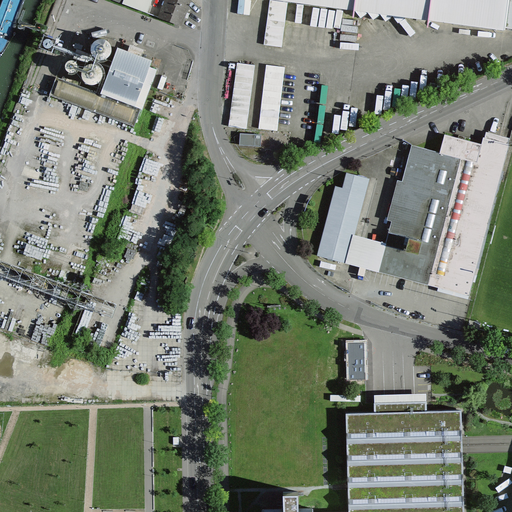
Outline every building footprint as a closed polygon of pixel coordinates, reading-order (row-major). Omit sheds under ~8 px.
[(124,0),(123,4),(146,12),(150,0),(124,0)] [(180,25),(189,0),(166,0),(160,17),(180,25)] [(511,0),(281,0),(355,10),(361,17),(368,11),(373,19),(381,13),(386,21),(393,15),(398,22),(405,17),(504,30),(504,27),(511,28),(511,0)] [(78,33),(73,45),(85,50),(90,38),(78,33)] [(44,35),(40,47),(51,52),(56,40),(44,35)] [(97,40),(94,42),(92,45),(91,49),(92,52),(93,56),(96,58),(100,59),(104,59),(107,57),(110,55),(111,51),(111,48),(110,44),(108,41),(105,39),(101,39),(97,40)] [(101,93),(141,108),(142,108),(157,69),(150,66),(152,60),(118,48),(101,93)] [(77,49),(74,58),(87,63),(91,54),(77,49)] [(66,63),(65,66),(65,68),(67,71),(69,72),(72,72),(74,72),(76,70),(77,68),(77,65),(76,63),(74,61),(72,60),(69,60),(67,61),(66,63)] [(88,64),(85,66),(83,70),(82,73),(82,77),(84,80),(87,83),(91,84),(94,84),(98,82),(101,79),(102,76),(102,72),(101,69),(99,66),(95,64),(92,63),(88,64)] [(136,125),(141,108),(101,93),(57,77),(51,95),(136,125)] [(255,134),(240,133),(240,145),(255,145),(255,134)] [(477,162),(482,144),(445,134),(440,152),(477,162)] [(412,145),(379,271),(470,295),(509,143),(483,137),(482,144),(477,162),(440,152),(412,145)] [(343,188),(336,186),(317,255),(347,263),(369,178),(347,173),(343,188)] [(284,508),(262,509),(262,511),(464,511),(462,409),(426,410),(426,401),(374,402),(374,412),(346,412),(348,511),(312,511),(312,507),(298,508),(298,491),(283,492),(284,508)]
